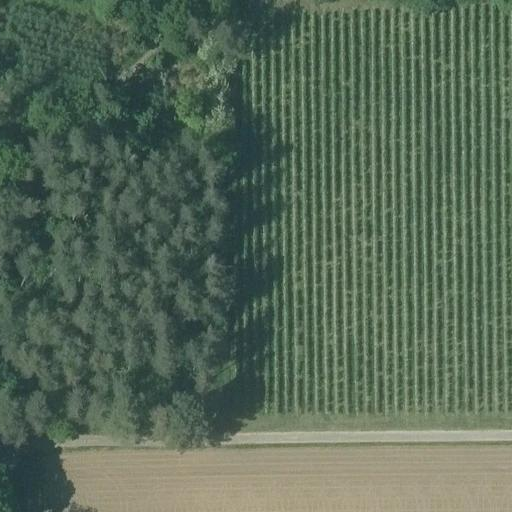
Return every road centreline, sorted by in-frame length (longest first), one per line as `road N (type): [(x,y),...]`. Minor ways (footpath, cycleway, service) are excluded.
road 1 (track): [(0,443),(511,438)]
road 2 (track): [(0,179),(205,0)]
